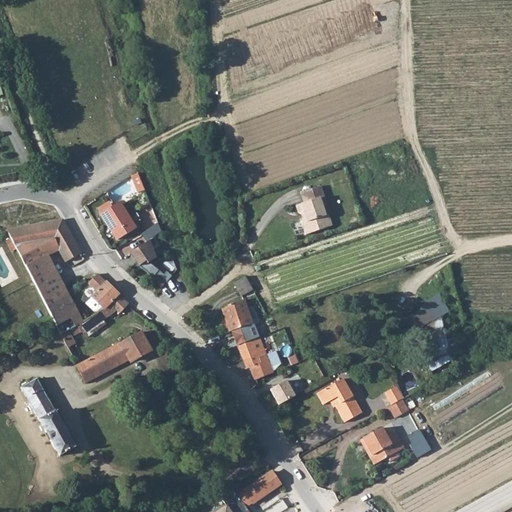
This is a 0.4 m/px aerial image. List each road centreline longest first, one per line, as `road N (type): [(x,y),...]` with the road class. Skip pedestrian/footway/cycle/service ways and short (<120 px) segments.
road 1 (residential): [(0,196),(44,193),(63,203),(96,257),(242,400),(320,511)]
road 2 (track): [(461,252),(414,145),(405,0)]
road 3 (track): [(213,0),(220,109),(127,158)]
road 4 (track): [(511,408),(335,511)]
road 5 (track): [(290,198),(262,222),(211,294),(166,321)]
road 6 (track): [(0,40),(63,203)]
road 7 (track): [(511,239),(450,257),(419,278),(400,307)]
